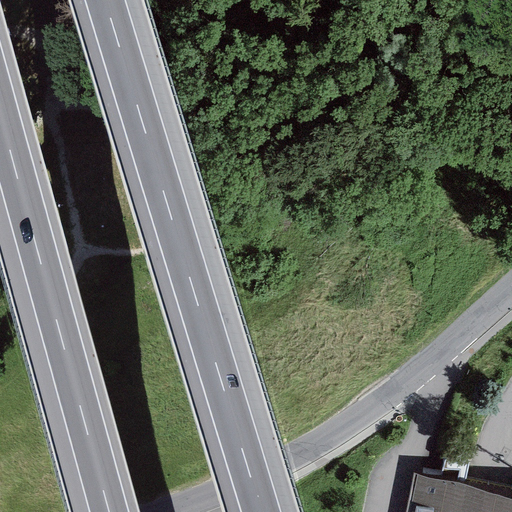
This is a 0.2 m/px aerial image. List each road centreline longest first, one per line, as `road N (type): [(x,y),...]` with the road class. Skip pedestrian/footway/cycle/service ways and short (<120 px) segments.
road 1 (motorway): [(261,511),(105,0)]
road 2 (unclassified): [(511,291),(357,418),(240,482),(164,511)]
road 3 (motorway): [(0,117),(107,511)]
